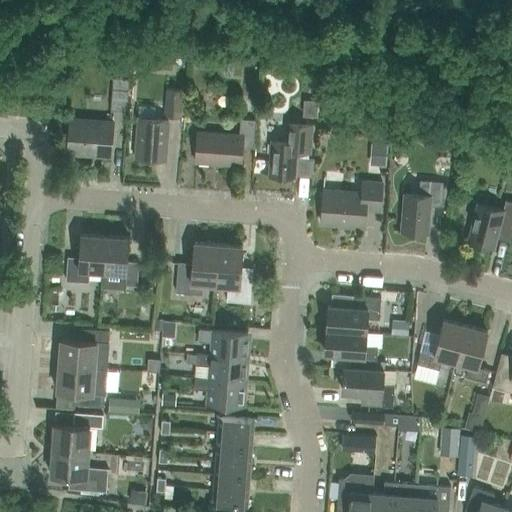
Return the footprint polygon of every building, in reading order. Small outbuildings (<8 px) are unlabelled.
[(126,111),(129,79),(113,77),(110,109),(126,111)] [(164,119),(168,120),(168,119),(181,120),(183,90),(166,89),(164,119)] [(168,120),(164,119),(138,117),(135,157),(165,159),(168,120)] [(111,156),(114,121),(69,118),(67,153),(111,156)] [(195,162),(241,165),(242,147),(254,148),(256,120),(240,119),(239,135),(197,131),(195,162)] [(310,152),(312,124),(287,123),(285,141),(271,140),(269,175),(295,177),(297,151),(310,152)] [(441,206),(443,182),(419,180),(418,194),(405,193),(402,232),(426,234),(428,205),(441,206)] [(380,210),(382,182),(362,181),(362,192),(323,189),(320,223),(347,225),(346,227),(364,229),(366,209),(380,210)] [(511,233),(511,231),(511,201),(505,200),(503,210),(477,203),(468,240),(493,247),(497,232),(501,230),(511,233)] [(102,271),(105,235),(81,233),(79,257),(67,256),(66,280),(88,282),(89,270),(102,271)] [(127,261),(129,237),(105,235),(102,271),(100,286),(125,288),(125,285),(137,286),(138,262),(127,261)] [(215,284),(218,244),(194,242),(192,263),(178,262),(175,292),(202,294),(202,283),(215,284)] [(218,244),(215,284),(227,285),(226,301),(250,303),(252,268),(241,267),(242,246),(218,244)] [(114,305),(116,292),(102,289),(100,302),(114,305)] [(379,319),(381,297),(354,295),(353,307),(328,305),(326,329),(366,332),(367,318),(379,319)] [(455,361),(465,325),(443,319),(433,355),(420,352),(417,364),(439,370),(442,358),(455,361)] [(465,325),(455,361),(469,365),(465,377),(486,382),(489,370),(477,367),(487,330),(465,325)] [(107,354),(108,343),(109,330),(80,328),(79,340),(61,339),(59,365),(106,369),(107,354)] [(210,355),(247,358),(249,332),(198,329),(197,341),(211,342),(210,354),(210,355)] [(365,346),(366,332),(326,329),(324,353),(349,355),(348,367),(375,369),(377,347),(365,346)] [(161,351),(160,359),(191,360),(192,352),(161,351)] [(210,355),(210,354),(196,353),(195,365),(209,366),(208,378),(208,379),(246,382),(247,358),(210,355)] [(511,364),(499,361),(492,387),(511,392),(511,364)] [(104,394),(106,369),(59,365),(57,391),(75,392),(74,404),(103,407),(104,394)] [(375,369),(348,367),(343,366),(341,391),(360,392),(360,404),(392,407),(394,385),(382,384),(383,369),(375,369)] [(208,379),(208,378),(194,377),(194,388),(208,390),(207,403),(244,406),(246,382),(208,379)] [(106,412),(123,413),(123,400),(106,399),(106,412)] [(458,429),(475,431),(478,412),(461,409),(458,429)] [(52,449),(88,452),(90,426),(102,427),(103,415),(74,412),(73,425),(54,423),(52,449)] [(218,431),(252,434),(253,419),(219,416),(218,431)] [(354,418),(353,430),(376,430),(376,418),(354,418)] [(440,449),(458,449),(458,427),(440,427),(440,449)] [(251,448),(252,434),(218,431),(217,445),(251,448)] [(356,455),(371,455),(370,436),(355,436),(356,455)] [(250,462),(251,448),(217,445),(216,460),(250,462)] [(87,467),(88,452),(52,449),(50,475),(69,476),(68,489),(107,492),(108,469),(87,467)] [(249,477),(250,462),(216,460),(215,474),(249,477)] [(248,491),(249,477),(215,474),(214,488),(248,491)] [(374,480),(351,478),(339,477),(337,504),(349,504),(348,511),(370,511),(372,492),(373,492),(374,480)] [(392,511),(394,482),(384,481),(383,493),(373,492),(372,492),(370,511),(392,511)] [(413,511),(416,483),(405,482),(394,482),(392,511),(413,511)] [(450,486),(427,484),(416,483),(413,511),(436,511),(448,511),(450,486)] [(502,511),(504,507),(491,503),(494,494),(473,486),(465,511),(466,511),(502,511)] [(247,506),(248,491),(214,488),(212,503),(247,506)]
